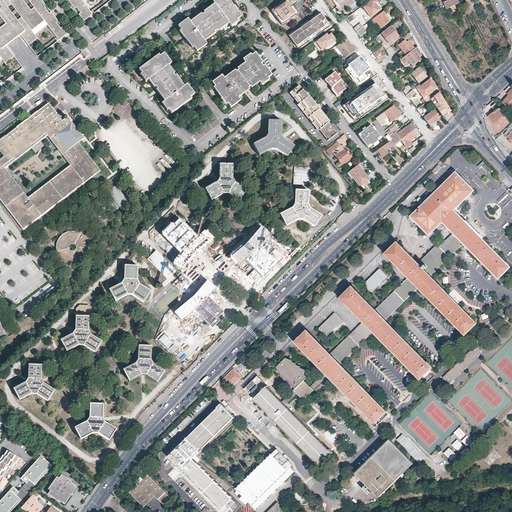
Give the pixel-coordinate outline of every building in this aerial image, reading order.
[(49,14),(45,8),(48,7),(42,0),(0,0),(0,86),(2,85),(0,81),(0,55),(6,63),(15,56),(7,45),(21,34),(29,45),(38,38),(32,31),(45,21),(60,40),(68,33),(63,27),(61,28),(57,23),(59,21),(52,12),(49,14)] [(68,0),(75,9),(78,7),(82,12),(79,14),(85,21),(111,0),(68,0)] [(229,0),(217,0),(213,3),(214,4),(216,6),(205,14),(202,16),(191,24),(190,22),(188,19),(178,26),(181,30),(193,48),(197,52),(207,44),(204,42),(203,40),(215,32),(217,30),(228,22),(229,24),(230,25),(238,20),(242,17),(234,7),(233,8),(231,6),(233,4),(229,0)] [(287,0),(281,5),(279,6),(272,11),(282,26),(283,25),(289,21),(291,19),(297,15),(298,14),(292,5),(296,2),(299,0),(287,0)] [(375,4),(377,2),(374,0),(370,0),(362,6),(371,17),(376,13),(374,12),(379,9),(375,4)] [(396,9),(393,3),(392,4),(386,9),(390,14),(396,9)] [(216,6),(214,4),(204,12),(205,14),(216,6)] [(357,11),(346,18),(349,23),(353,20),(352,18),(358,13),(357,11)] [(386,15),(383,11),(373,19),(376,23),(381,29),(390,22),(385,16),(386,15)] [(329,24),(321,13),(315,17),(312,20),(311,19),(308,22),(305,25),(302,27),(301,26),(297,29),(297,30),(294,33),(289,36),(297,47),(302,43),(305,41),(306,42),(310,39),(309,38),(313,35),(316,33),(316,34),(320,31),(320,30),(323,28),(329,24)] [(191,24),(202,16),(201,14),(190,22),(191,24)] [(228,22),(217,30),(218,32),(229,24),(228,22)] [(360,23),(354,28),(357,32),(363,27),(360,23)] [(363,27),(357,32),(360,37),(367,32),(366,30),(369,27),(367,24),(363,27)] [(398,37),(390,27),(383,33),(381,35),(380,34),(378,36),(384,44),(387,42),(389,44),(398,37)] [(193,48),(181,30),(179,32),(192,49),(193,48)] [(203,40),(204,42),(216,34),(215,32),(203,40)] [(413,38),(410,32),(396,42),(406,55),(414,49),(408,41),(413,38)] [(323,47),(324,48),(336,40),(331,34),(328,36),(327,34),(313,44),(316,47),(318,46),(321,49),(323,47)] [(336,46),(336,45),(332,48),(326,52),(328,55),(334,51),(338,48),(345,58),(356,51),(351,46),(346,39),(336,46)] [(325,50),(324,48),(323,47),(321,49),(318,46),(316,47),(315,48),(319,54),(325,50)] [(414,49),(406,55),(399,60),(405,68),(410,64),(412,67),(421,60),(417,56),(421,52),(418,46),(414,49)] [(381,47),(373,53),(377,58),(381,54),(385,51),(381,47)] [(345,58),(338,48),(334,51),(341,61),(345,58)] [(364,62),(356,52),(348,58),(356,68),(364,62)] [(164,53),(160,56),(150,63),(149,62),(139,69),(141,73),(147,81),(149,80),(150,78),(156,87),(158,89),(166,100),(164,101),(163,102),(169,109),(172,113),(182,106),(180,104),(190,97),(195,94),(187,83),(184,86),(182,87),(174,76),(173,74),(167,66),(168,65),(172,63),(164,53)] [(255,53),(251,56),(243,61),(244,63),(246,64),(238,70),(236,72),(225,80),(223,78),(221,75),(211,83),(215,87),(227,104),(231,108),(240,101),(238,98),(237,97),(248,88),(250,87),(258,81),(259,82),(260,84),(268,78),(272,75),(265,66),(263,67),(261,64),(262,62),(255,53)] [(150,63),(160,56),(158,54),(149,62),(150,63)] [(418,66),(402,80),(399,82),(400,83),(412,74),(418,83),(426,77),(423,73),(418,66)] [(225,80),(236,72),(235,70),(223,78),(225,80)] [(339,82),(341,80),(335,72),(327,78),(333,86),(330,88),(332,89),(337,96),(342,92),(345,90),(341,84),(339,82)] [(371,78),(368,73),(355,82),(357,86),(358,86),(359,87),(360,86),(365,82),(371,78)] [(182,87),(184,86),(176,75),(174,76),(182,87)] [(333,86),(327,78),(324,80),(327,84),(327,83),(330,88),(333,86)] [(374,81),(371,78),(365,82),(368,86),(374,81)] [(420,86),(419,85),(415,87),(424,98),(427,96),(437,88),(430,79),(426,82),(420,86)] [(380,90),(374,83),(344,104),(355,121),(388,99),(380,89),(380,90)] [(300,85),(291,92),(320,129),(328,122),(300,85)] [(408,85),(402,90),(403,91),(404,93),(406,95),(412,90),(408,85)] [(227,104),(215,87),(213,88),(226,105),(227,104)] [(237,97),(238,98),(249,90),(248,88),(237,97)] [(511,88),(508,93),(509,94),(502,101),(510,108),(511,105),(511,88)] [(166,100),(158,89),(156,90),(164,101),(166,100)] [(342,94),(342,92),(337,96),(332,89),(330,90),(337,98),(342,94)] [(415,93),(413,90),(412,90),(406,95),(409,99),(415,93)] [(320,129),(291,92),(290,93),(319,130),(320,129)] [(430,100),(442,116),(447,112),(447,113),(450,111),(439,93),(430,100)] [(180,104),(182,106),(191,99),(190,97),(180,104)] [(218,116),(204,98),(198,102),(212,120),(197,132),(178,117),(174,122),(191,137),(194,135),(197,140),(221,122),(217,117),(218,116)] [(48,103),(0,139),(0,200),(23,230),(84,184),(83,182),(88,178),(89,180),(100,171),(82,147),(78,143),(84,138),(67,117),(62,121),(48,103)] [(401,115),(394,105),(376,118),(381,125),(386,122),(384,119),(387,117),(385,115),(386,114),(392,122),(401,115)] [(508,120),(507,119),(511,122),(511,120),(511,115),(510,114),(506,117),(499,108),(490,115),(498,127),(508,120)] [(424,119),(431,127),(435,124),(434,123),(440,119),(433,110),(424,118),(424,119)] [(281,135),(281,121),(269,120),(268,134),(265,138),(253,144),(259,156),(271,149),(273,149),(275,149),(287,157),(294,146),(283,139),(281,135)] [(328,122),(320,129),(329,140),(337,133),(328,122)] [(419,133),(416,128),(412,123),(396,135),(395,132),(389,136),(392,140),(397,147),(398,146),(397,143),(401,140),(406,147),(411,143),(409,141),(414,137),(420,133),(419,133)] [(395,132),(395,131),(394,130),(397,129),(394,125),(389,129),(390,131),(387,133),(389,136),(395,132)] [(368,148),(369,149),(382,139),(372,126),(358,136),(368,148)] [(319,130),(328,141),(329,140),(320,129),(319,130)] [(374,153),(377,155),(379,152),(383,157),(388,154),(386,151),(389,148),(392,151),(394,148),(400,156),(402,154),(397,147),(392,140),(374,153)] [(348,155),(338,142),(326,151),(329,155),(333,152),(339,161),(336,163),(336,165),(338,168),(339,168),(345,163),(352,157),(349,153),(348,155)] [(124,158),(117,163),(122,169),(129,164),(124,158)] [(360,163),(347,173),(352,179),(353,178),(360,187),(361,186),(364,189),(371,183),(369,180),(370,179),(362,170),(364,168),(360,163)] [(232,178),(232,164),(220,164),(219,178),(217,182),(205,189),(212,200),(223,193),(221,190),(228,194),(239,200),(246,189),(234,183),(232,178)] [(453,169),(409,211),(429,231),(441,219),(453,208),(472,188),(453,169)] [(119,208),(128,200),(115,184),(106,192),(119,208)] [(307,204),(308,191),(295,191),(294,204),(292,208),(280,215),(286,226),(298,219),(303,220),(314,227),(321,216),(309,209),(307,204)] [(346,209),(348,207),(355,200),(353,197),(344,207),(346,209)] [(463,242),(497,276),(509,265),(453,208),(441,219),(453,232),(463,242)] [(171,224),(162,232),(162,236),(180,254),(197,237),(180,220),(173,225),(171,224)] [(245,246),(230,257),(237,264),(245,261),(262,278),(283,258),(275,249),(269,256),(260,247),(269,235),(261,228),(245,246)] [(212,237),(206,230),(173,263),(180,269),(195,253),(212,237)] [(58,239),(57,240),(60,241),(59,242),(59,243),(58,244),(58,245),(58,246),(58,247),(58,248),(58,249),(58,250),(56,251),(56,253),(56,254),(58,257),(60,259),(62,261),(66,263),(68,264),(73,264),(75,264),(75,266),(76,266),(78,265),(83,263),(86,259),(88,256),(86,255),(87,254),(88,252),(88,249),(88,246),(90,246),(89,243),(87,239),(87,237),(85,235),(83,234),(82,233),(81,232),(79,234),(77,233),(74,232),(70,232),(67,232),(66,233),(63,234),(60,236),(58,239)] [(463,242),(453,232),(440,245),(438,243),(419,262),(430,274),(463,242)] [(419,262),(396,239),(384,251),(408,276),(418,286),(464,333),(477,321),(430,274),(419,262)] [(174,269),(156,251),(147,259),(166,278),(174,269)] [(137,279),(138,266),(125,265),(125,278),(122,283),(109,289),(115,301),(127,294),(130,294),(132,294),(144,302),(151,291),(139,283),(137,279)] [(387,276),(379,268),(363,283),(371,291),(387,276)] [(376,308),(386,318),(418,286),(408,276),(376,308)] [(191,299),(175,314),(182,322),(195,312),(211,329),(219,321),(218,319),(224,313),(208,298),(214,288),(208,281),(191,299)] [(376,308),(351,283),(339,295),(364,320),(373,330),(419,377),(432,366),(386,318),(376,308)] [(76,309),(76,314),(89,315),(89,305),(80,305),(76,309)] [(342,320),(334,312),(318,328),(326,336),(342,320)] [(88,330),(89,316),(76,316),(75,329),(72,334),(61,340),(67,351),(78,345),(83,345),(95,352),(102,341),(91,334),(88,330)] [(331,352),(341,362),(373,330),(364,320),(331,352)] [(375,421),(387,408),(341,362),(331,352),(306,327),(294,339),(324,371),(328,375),(375,421)] [(448,381),(480,350),(475,345),(469,350),(443,376),(448,381)] [(150,360),(151,346),(138,346),(138,359),(135,363),(122,369),(129,381),(141,375),(144,375),(146,375),(157,382),(164,371),(153,364),(150,360)] [(293,389),(301,381),(305,377),(301,374),(303,372),(298,368),(293,364),(292,364),(288,360),(287,361),(284,357),(273,368),(276,372),(280,376),(279,377),(283,382),(282,383),(287,387),(289,386),(293,389)] [(41,378),(42,364),(29,364),(28,379),(26,382),(14,388),(20,399),(32,393),(37,393),(48,400),(55,389),(43,382),(42,380),(41,378)] [(233,385),(244,375),(236,367),(225,377),(233,385)] [(293,389),(282,400),(286,405),(297,394),(304,400),(328,375),(324,371),(311,384),(305,377),(301,381),(293,389)] [(282,400),(266,384),(252,396),(316,465),(332,451),(286,405),(282,400)] [(102,417),(102,404),(89,403),(89,416),(86,421),(75,427),(81,439),(93,432),(97,433),(109,440),(116,429),(105,422),(102,417)] [(220,403),(185,436),(167,453),(164,461),(171,469),(176,464),(216,507),(233,491),(197,452),(199,450),(233,416),(220,403)] [(424,457),(403,433),(396,439),(417,463),(424,457)] [(392,482),(413,461),(409,458),(389,438),(355,472),(379,496),(392,482)] [(443,453),(451,461),(457,455),(449,447),(443,453)] [(498,454),(492,449),(483,459),(489,464),(498,454)] [(22,459),(8,451),(5,456),(4,456),(1,461),(0,460),(0,482),(3,477),(6,479),(10,474),(11,474),(14,469),(15,469),(18,464),(19,464),(22,459)] [(256,507),(290,473),(269,452),(235,486),(256,507)] [(21,478),(26,483),(31,487),(34,484),(35,485),(52,466),(40,456),(21,478)] [(142,506),(160,488),(147,475),(129,492),(142,506)] [(75,486),(62,477),(61,479),(57,477),(48,489),(52,491),(50,494),(62,503),(75,486)] [(31,487),(26,483),(18,491),(24,496),(21,499),(35,485),(34,484),(31,487)] [(24,496),(18,491),(13,486),(0,500),(0,511),(9,511),(21,499),(24,496)] [(308,496),(300,488),(292,496),(300,505),(308,496)] [(176,504),(164,493),(160,498),(166,504),(163,506),(169,511),(176,504)] [(38,500),(32,495),(21,506),(27,511),(38,511),(42,508),(38,504),(39,504),(36,502),(38,500)] [(288,511),(277,501),(265,511),(274,511),(277,510),(278,511),(288,511)]
